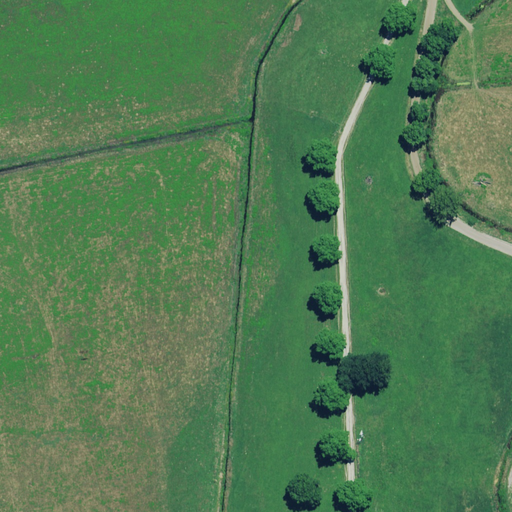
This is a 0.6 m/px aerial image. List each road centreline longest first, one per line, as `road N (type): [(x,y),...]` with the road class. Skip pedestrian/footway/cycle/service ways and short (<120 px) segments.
road 1 (track): [(405,0),(338,158),(352,511)]
road 2 (track): [(433,0),(411,133),(415,165),(437,209),(511,249)]
